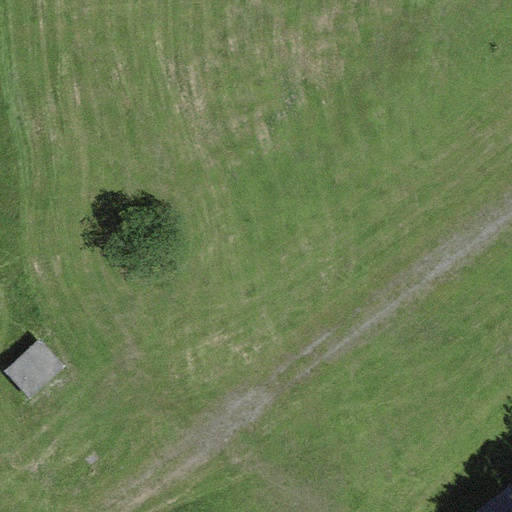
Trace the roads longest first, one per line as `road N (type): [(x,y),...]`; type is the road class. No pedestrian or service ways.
road 1 (track): [(116,511),(511,193)]
road 2 (track): [(223,425),(325,511)]
